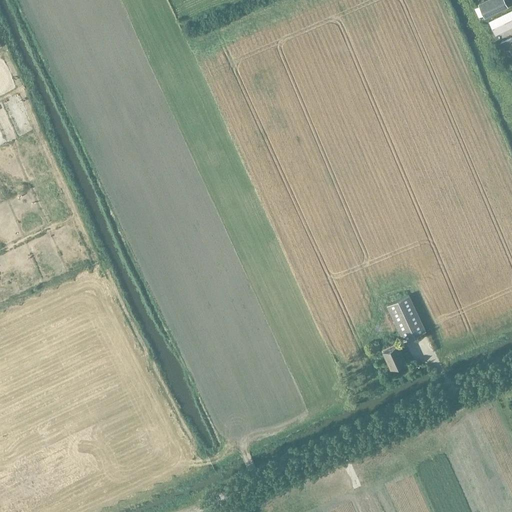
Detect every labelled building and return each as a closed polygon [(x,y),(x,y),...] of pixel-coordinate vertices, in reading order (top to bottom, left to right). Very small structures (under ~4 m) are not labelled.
[(503,0),(486,0),(478,4),(485,17),(507,7),(503,0)] [(495,34),(511,26),(511,10),(489,21),(495,34)] [(511,39),(511,38),(499,44),(504,55),(510,53),(511,57),(511,39)] [(403,341),(425,331),(408,295),(387,305),(403,341)] [(390,369),(404,363),(397,346),(383,352),(390,369)]
